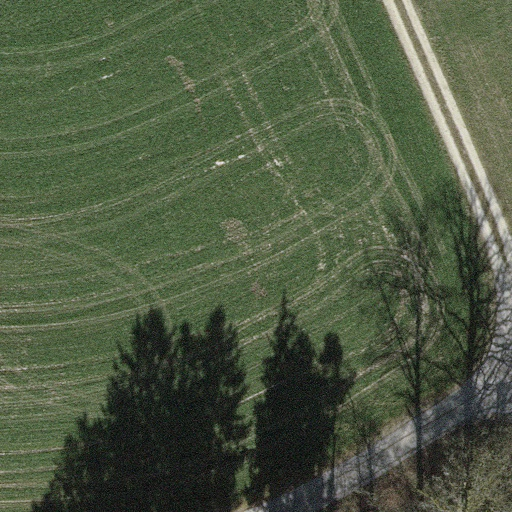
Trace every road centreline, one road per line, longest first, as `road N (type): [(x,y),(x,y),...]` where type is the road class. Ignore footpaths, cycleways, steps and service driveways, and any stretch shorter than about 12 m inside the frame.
road 1 (track): [(511,314),(381,0)]
road 2 (unclassified): [(254,511),(431,415),(511,344)]
